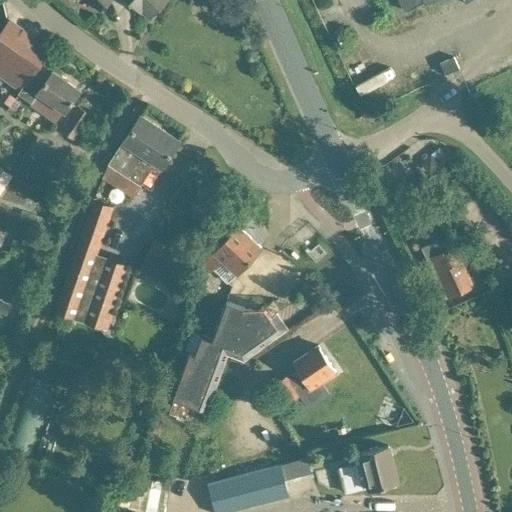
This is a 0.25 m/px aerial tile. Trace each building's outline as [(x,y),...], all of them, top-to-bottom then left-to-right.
[(90,0),(100,10),(109,0),(90,0)] [(165,0),(129,0),(141,11),(142,10),(149,16),(165,0)] [(399,0),(404,10),(427,0),(399,0)] [(50,50),(14,24),(9,21),(0,34),(0,74),(21,89),(38,65),(39,66),(50,50)] [(445,74),(459,68),(454,57),(440,63),(445,74)] [(50,74),(39,66),(38,65),(21,89),(19,93),(31,102),(29,105),(55,124),(68,106),(79,90),(52,71),(50,74)] [(76,140),(93,116),(77,104),(60,128),(76,140)] [(178,140),(159,127),(140,115),(108,164),(141,185),(154,165),(159,169),(178,140)] [(431,154),(440,165),(449,159),(439,147),(431,154)] [(0,192),(11,178),(0,169),(0,192)] [(475,206),(489,221),(498,213),(485,198),(475,206)] [(93,199),(54,312),(104,330),(127,264),(96,254),(113,206),(93,199)] [(213,250),(201,264),(210,272),(213,270),(227,283),(236,273),(237,273),(248,261),(261,247),(238,225),(224,239),(222,242),(223,242),(214,251),(214,250),(214,251),(213,250)] [(189,259),(154,240),(139,268),(174,287),(189,259)] [(424,246),(420,248),(438,288),(444,286),(448,297),(473,285),(475,290),(485,286),(483,281),(479,272),(468,276),(455,246),(442,252),(437,240),(424,246)] [(228,357),(230,357),(240,361),(287,328),(276,313),(280,310),(272,299),(256,311),(226,300),(212,338),(201,334),(194,353),(189,351),(172,397),(174,397),(168,413),(200,425),(206,409),(208,410),(228,357)] [(298,371),(288,378),(300,396),(319,382),(336,371),(318,345),(302,356),(292,362),(298,371)] [(287,377),(273,386),(286,405),(300,396),(288,378),(287,377)] [(55,394),(25,383),(3,442),(33,453),(55,394)] [(397,480),(389,447),(388,445),(353,454),(355,461),(339,465),(346,495),(385,485),(384,484),(397,480)] [(310,460),(209,483),(198,486),(201,499),(212,496),(215,511),(216,511),(290,496),(286,479),(312,473),(310,460)] [(162,511),(170,511),(175,471),(164,470),(160,511),(162,511)]
